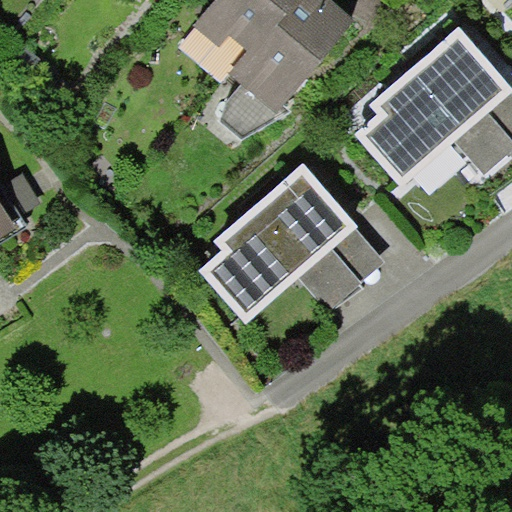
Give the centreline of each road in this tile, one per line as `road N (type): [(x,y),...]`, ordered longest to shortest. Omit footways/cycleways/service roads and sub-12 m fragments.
road 1 (residential): [(258,409),(511,231)]
road 2 (track): [(258,409),(158,461),(85,511)]
